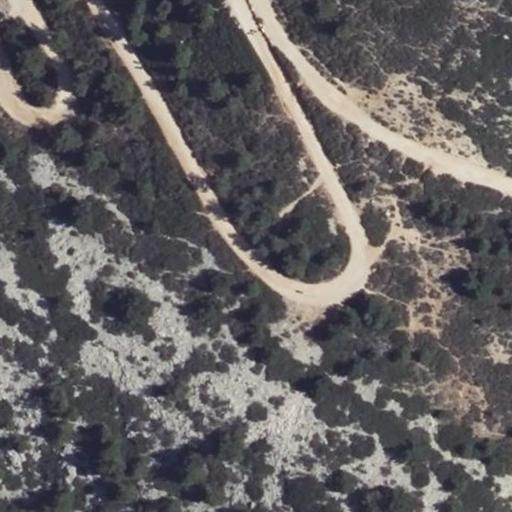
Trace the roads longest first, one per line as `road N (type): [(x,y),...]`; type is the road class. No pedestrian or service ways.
road 1 (track): [(234,0),(361,240),(355,286),(317,297),(279,285),(212,209),(94,0)]
road 2 (track): [(259,0),(295,56),(367,123),(415,151),(511,185)]
road 3 (track): [(24,0),(68,82),(69,99),(63,110),(39,116),(18,110),(0,59)]
